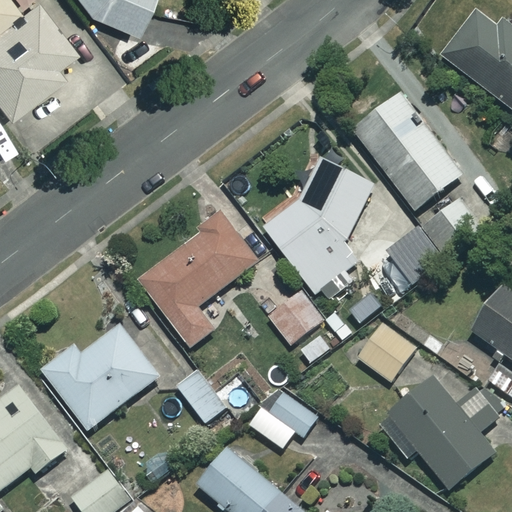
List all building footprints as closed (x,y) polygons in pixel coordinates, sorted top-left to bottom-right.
[(12,17),(0,0),(0,118),(1,120),(57,79),(50,69),(68,55),(31,4),(12,17)] [(73,0),(86,15),(129,34),(143,0),(73,0)] [(496,31),(474,16),(442,60),(511,109),(511,31),(501,24),(496,31)] [(461,176),(399,95),(351,131),(413,213),(461,176)] [(373,188),(323,162),(304,197),(262,230),(314,296),(357,262),(343,244),(373,188)] [(485,232),(457,200),(421,231),(449,264),(485,232)] [(259,261),(223,212),(202,228),(205,232),(138,282),(189,350),(213,332),(196,308),(259,261)] [(511,299),(499,291),(469,335),(511,363),(511,391),(509,397),(511,399),(511,299)] [(321,323),(300,294),(267,318),(289,347),(321,323)] [(414,349),(382,326),(357,360),(389,383),(414,349)] [(157,379),(118,328),(80,356),(74,348),(42,372),(87,432),(157,379)] [(226,409),(196,370),(175,387),(204,425),(226,409)] [(460,410),(433,378),(377,425),(405,458),(413,451),(448,492),(493,453),(478,435),(498,418),(478,394),(460,410)] [(0,489),(30,469),(34,474),(65,452),(19,388),(0,401),(0,511),(1,511),(7,508),(0,497),(0,489)] [(317,417),(284,393),(270,412),(262,407),(248,427),(281,451),(295,432),(302,437),(317,417)] [(326,511),(300,511),(227,452),(197,489),(224,511),(326,511)] [(114,511),(127,502),(106,474),(71,501),(79,511),(114,511)]
